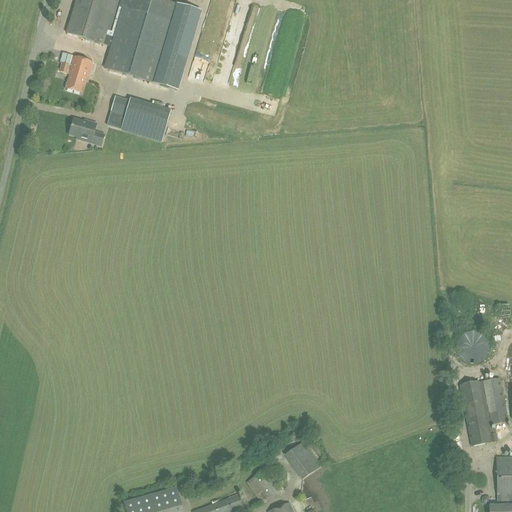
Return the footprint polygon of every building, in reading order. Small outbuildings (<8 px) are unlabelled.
[(110,32),(119,0),(77,0),(67,35),(112,48),(105,70),(178,92),(201,13),(157,0),(123,0),(113,33),(110,32)] [(240,3),(236,14),(246,17),(250,6),(240,3)] [(266,53),(272,23),(260,21),(254,51),(266,53)] [(231,26),(216,81),(228,84),(243,30),(231,26)] [(277,63),(292,66),(299,33),(284,30),(277,63)] [(93,63),(75,58),(63,54),(60,64),(62,64),(60,73),(70,76),(66,90),(81,95),(85,81),(88,81),(93,63)] [(127,117),(131,103),(116,99),(112,113),(127,117)] [(101,147),(104,136),(94,133),(96,125),(87,123),(87,124),(73,120),(69,136),(77,138),(76,140),(101,147)] [(498,314),(509,314),(509,302),(499,301),(498,314)] [(456,354),(459,359),(463,363),(468,365),(473,366),(478,365),(483,362),(487,358),(489,353),(490,347),(488,342),(486,338),(482,334),(477,332),(472,331),(466,332),(462,335),(458,339),(456,344),(455,349),(456,354)] [(494,426),(507,423),(499,380),(460,388),(472,447),(497,442),(494,426)] [(285,455),(302,481),(320,466),(305,442),(285,455)] [(497,507),(489,508),(489,511),(511,511),(511,458),(497,459),(497,507)] [(280,492),(265,471),(246,484),(261,505),(280,492)] [(124,505),(126,511),(182,511),(176,490),(124,505)] [(235,511),(242,509),(237,496),(194,511),(235,511)]
